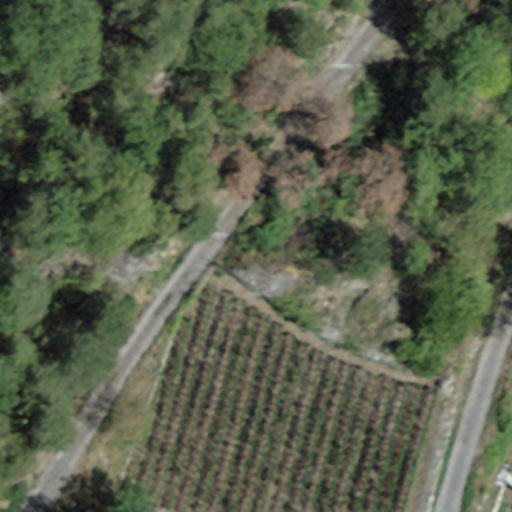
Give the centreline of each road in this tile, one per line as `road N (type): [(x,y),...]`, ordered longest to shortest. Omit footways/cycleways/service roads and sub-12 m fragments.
road 1 (track): [(378,0),(44,511)]
road 2 (track): [(460,511),(511,349)]
